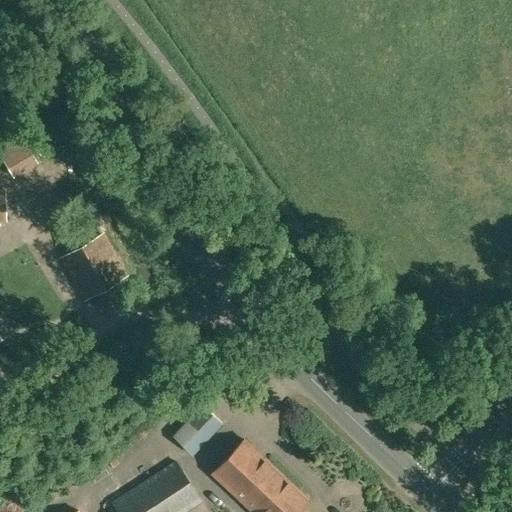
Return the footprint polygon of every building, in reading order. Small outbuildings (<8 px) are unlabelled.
[(15,162),(20,172),(47,158),(42,148),(15,162)] [(120,280),(106,253),(111,250),(103,236),(61,258),(84,299),(120,280)] [(451,408),(450,402),(440,404),(441,410),(451,408)] [(193,456),(222,424),(201,404),(172,436),(193,456)] [(254,511),(306,511),(302,508),(310,501),(244,439),(213,472),(254,511)] [(184,511),(201,501),(175,462),(112,503),(117,511),(184,511)]
